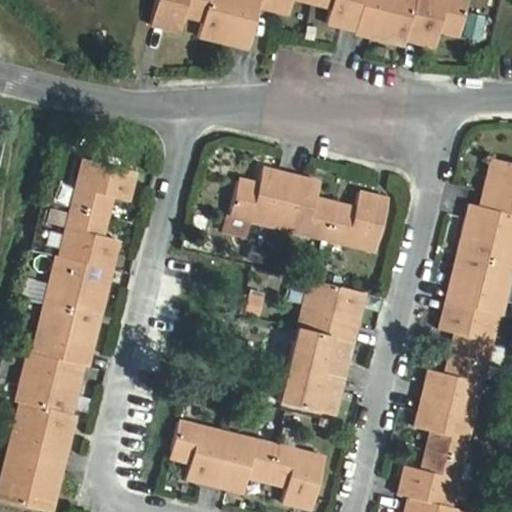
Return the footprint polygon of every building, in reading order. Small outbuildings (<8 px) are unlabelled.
[(202,18),(206,0),(151,0),(146,22),(174,28),(178,13),(202,18)] [(257,6),(258,0),(206,0),(202,18),(198,34),(246,45),(257,6)] [(308,0),(309,0),(308,0),(258,0),(257,6),(285,12),(288,0),(308,0)] [(361,0),(308,0),(309,0),(325,4),(321,21),(355,28),(361,0)] [(416,0),(361,0),(355,28),(354,32),(404,43),(406,37),(416,0)] [(416,0),(406,37),(431,44),(435,27),(461,32),(466,0),(416,0)] [(466,11),(461,37),(478,41),(484,15),(466,11)] [(511,152),(501,150),(501,152),(488,201),(511,206),(511,152)] [(77,201),(109,210),(115,187),(132,191),(138,165),(90,151),(89,154),(77,201)] [(281,224),(293,177),(262,169),(259,184),(237,178),(229,212),(281,224)] [(322,183),(293,177),(281,224),(330,237),(338,203),(319,199),(322,183)] [(338,203),(330,237),(377,248),(388,199),(361,192),(357,207),(338,203)] [(511,206),(488,201),(478,199),(465,247),(511,257),(511,206)] [(77,201),(65,250),(114,262),(120,238),(103,233),(109,210),(77,201)] [(511,257),(465,247),(452,297),(502,309),(507,310),(511,289),(511,257)] [(114,262),(65,250),(57,248),(56,249),(44,295),(103,309),(114,262)] [(303,323),(356,338),(367,291),(314,278),(303,323)] [(258,317),(264,297),(245,291),(239,312),(258,317)] [(44,295),(31,346),(85,361),(89,361),(103,309),(44,295)] [(459,331),(455,351),(490,360),(502,309),(452,297),(444,326),(459,331)] [(303,323),(293,360),(346,375),(356,338),(303,323)] [(85,361),(31,346),(24,346),(12,394),(22,397),(73,410),(85,361)] [(434,366),(428,393),(479,406),(490,360),(455,351),(450,369),(434,366)] [(346,375),(293,360),(283,399),(290,400),(337,412),(346,375)] [(435,427),(431,448),(466,458),(479,406),(428,393),(421,423),(435,427)] [(22,397),(8,446),(65,461),(78,411),(73,410),(22,397)] [(217,482),(231,432),(180,419),(171,452),(192,457),(188,475),(217,482)] [(279,443),(231,432),(217,482),(249,489),(253,472),(271,476),(279,443)] [(279,443),(271,476),(289,480),(285,496),(313,504),(325,453),(279,443)] [(0,497),(53,511),(65,461),(8,446),(0,477),(0,497)] [(466,458),(431,448),(426,467),(411,463),(404,492),(416,497),(455,506),(466,458)] [(122,470),(119,481),(143,488),(146,476),(122,470)] [(455,506),(416,497),(412,511),(470,511),(471,510),(455,506)]
